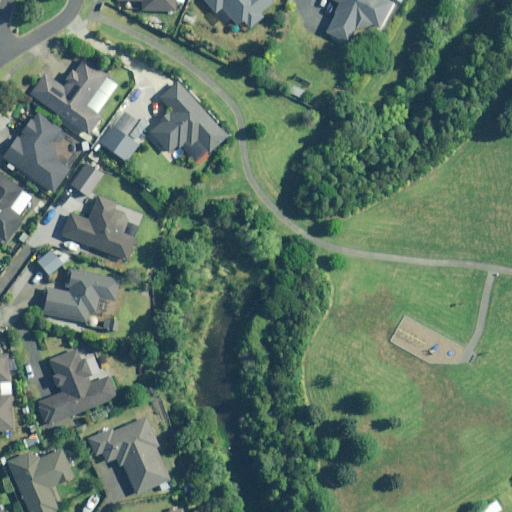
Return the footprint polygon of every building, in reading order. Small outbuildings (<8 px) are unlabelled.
[(128,0),(139,0),(139,9),(170,10),(170,0),(128,0)] [(201,0),(212,13),(219,8),(234,26),(238,24),(243,31),(261,16),(258,12),(270,2),(267,0),(201,0)] [(389,1),(388,0),(333,0),(337,1),(323,33),(345,43),(350,31),(368,24),(376,28),(389,1)] [(42,71),(26,94),(83,134),(97,115),(84,105),(106,75),(81,58),(71,72),(68,70),(62,79),(64,80),(60,85),(42,71)] [(224,136),(176,81),(156,99),(165,110),(157,117),(160,120),(144,134),(162,155),(172,146),(175,149),(183,142),(188,148),(196,141),(206,151),(224,136)] [(291,84),(285,92),(296,99),(301,91),(291,84)] [(31,110),(0,153),(0,157),(50,190),(65,167),(50,157),(48,142),(57,129),(31,110)] [(135,147),(108,125),(94,143),(121,164),(135,147)] [(0,241),(1,242),(20,215),(17,213),(28,197),(0,178),(0,241)] [(65,212),(56,234),(124,260),(136,228),(123,223),(126,215),(114,210),(117,202),(94,193),(84,219),(65,212)] [(48,248),(32,259),(43,274),(59,263),(48,248)] [(41,284),(36,311),(84,321),(86,310),(94,312),(97,297),(112,300),(117,279),(64,268),(60,288),(41,284)] [(118,320),(100,317),(98,329),(116,332),(118,320)] [(34,402),(43,424),(114,396),(105,373),(92,378),(78,342),(47,354),(54,373),(48,376),(52,386),(57,384),(60,392),(34,402)] [(0,430),(11,431),(10,393),(0,393),(0,380),(6,381),(6,350),(0,350),(0,430)] [(107,428),(84,438),(92,455),(96,453),(100,463),(111,458),(116,468),(120,466),(132,494),(157,483),(160,490),(170,485),(154,448),(158,447),(145,417),(109,433),(107,428)] [(24,452),(3,461),(24,511),(52,511),(51,509),(54,508),(46,486),(70,476),(57,446),(27,459),(24,452)] [(493,498),(470,511),(492,511),(499,508),(493,498)]
